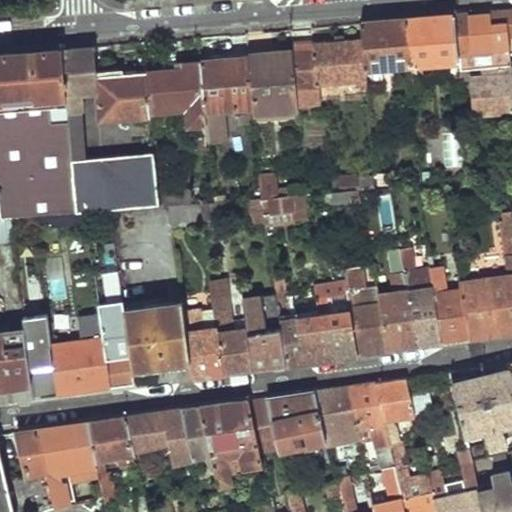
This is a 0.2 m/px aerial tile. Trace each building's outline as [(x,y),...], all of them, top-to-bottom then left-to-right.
[(456,17),(459,67),(459,70),(472,70),(511,66),(507,38),(511,37),(511,12),(494,14),(456,17)] [(409,21),(412,66),(453,62),(454,69),(459,67),(456,17),(433,19),(409,21)] [(361,39),(363,70),(412,66),(409,21),(387,23),(360,25),(361,39)] [(316,105),(314,87),(364,82),(363,70),(361,39),(311,44),(311,51),(292,52),(296,107),(316,105)] [(97,93),(99,121),(150,116),(150,112),(147,75),(119,77),(119,72),(97,74),(95,48),(79,49),(61,50),(65,103),(82,102),(81,94),(97,93)] [(0,55),(0,219),(9,218),(47,215),(71,213),(65,111),(65,103),(61,50),(26,53),(0,55)] [(292,52),(248,56),(248,60),(252,108),(252,115),(296,111),(296,107),(292,52)] [(200,64),(204,112),(252,108),(248,60),(200,64)] [(147,75),(150,112),(177,110),(178,127),(192,127),(194,151),(207,150),(204,112),(200,64),(181,66),(182,72),(147,75)] [(472,70),(475,115),(511,111),(511,73),(511,66),(472,70)] [(65,103),(65,111),(76,110),(82,110),(82,102),(65,103)] [(65,111),(71,213),(88,212),(157,206),(156,195),(153,153),(79,160),(76,110),(65,111)] [(511,160),(495,162),(497,178),(511,176),(511,160)] [(337,176),(338,186),(355,185),(354,176),(337,176)] [(257,179),(258,197),(287,195),(286,188),(271,190),(270,178),(257,179)] [(328,192),(330,204),(360,201),(357,189),(328,192)] [(157,206),(166,205),(189,203),(188,192),(156,195),(157,206)] [(258,197),(263,221),(300,217),(296,194),(287,195),(258,197)] [(302,194),(296,194),(300,217),(307,217),(302,194)] [(246,198),(252,228),(264,225),(263,221),(258,197),(246,198)] [(196,202),(199,219),(229,217),(226,200),(196,202)] [(166,205),(168,221),(199,219),(196,202),(189,203),(166,205)] [(47,215),(48,227),(89,223),(88,212),(71,213),(47,215)] [(0,240),(12,238),(9,218),(0,219),(0,240)] [(511,275),(461,283),(471,340),(511,334),(511,233),(508,234),(509,243),(506,243),(511,272),(511,275)] [(400,249),(416,348),(442,344),(429,267),(414,269),(410,248),(400,249)] [(379,304),(387,352),(416,348),(400,249),(392,251),(396,273),(393,273),(396,291),(377,294),(379,304)] [(429,267),(442,344),(471,340),(461,283),(457,263),(435,267),(433,255),(427,256),(429,267)] [(348,310),(356,356),(387,352),(379,304),(360,307),(358,289),(363,288),(360,265),(341,269),(346,296),(347,303),(348,310)] [(105,291),(119,289),(116,268),(101,270),(105,291)] [(318,315),(327,360),(356,356),(348,310),(334,313),(331,297),(324,299),(321,284),(313,286),(318,315)] [(279,312),(289,365),(327,360),(318,315),(291,319),(286,294),(276,294),(279,312)] [(215,328),(221,374),(255,370),(247,326),(230,328),(226,297),(211,299),(212,309),(215,328)] [(124,326),(130,369),(188,361),(181,311),(180,301),(122,310),(124,326)] [(189,368),(191,378),(221,374),(215,328),(205,330),(202,311),(201,308),(181,311),(188,361),(189,368)] [(212,309),(202,311),(205,330),(215,328),(212,309)] [(247,326),(255,370),(289,365),(279,312),(245,316),(247,326)] [(31,382),(34,399),(133,386),(131,375),(130,369),(124,326),(100,329),(101,340),(50,347),(34,349),(32,338),(25,339),(31,382)] [(0,334),(0,386),(31,382),(25,339),(24,331),(0,334)] [(32,338),(34,349),(50,347),(48,336),(32,338)] [(130,369),(131,375),(189,368),(188,361),(130,369)] [(449,370),(466,445),(488,440),(502,436),(503,443),(511,440),(511,369),(510,362),(449,370)] [(375,380),(385,420),(415,414),(406,376),(375,380)] [(348,384),(358,425),(360,436),(362,445),(374,442),(376,448),(390,445),(386,429),(385,425),(385,420),(375,380),(348,384)] [(313,388),(325,436),(327,444),(336,442),(333,430),(358,425),(348,384),(313,388)] [(267,394),(278,447),(325,436),(313,388),(267,394)] [(249,397),(261,451),(278,447),(267,394),(249,397)] [(201,403),(211,453),(218,483),(232,480),(228,455),(240,452),(244,469),(264,465),(261,451),(249,397),(201,403)] [(181,406),(192,457),(211,453),(201,403),(181,406)] [(126,413),(134,448),(168,440),(172,461),(192,457),(181,406),(126,413)] [(86,419),(98,473),(105,502),(116,500),(111,480),(106,482),(101,458),(135,451),(134,448),(126,413),(86,419)] [(37,425),(53,499),(55,506),(74,502),(68,480),(98,473),(86,419),(37,425)] [(6,478),(13,507),(53,499),(37,425),(17,428),(26,474),(6,478)] [(333,430),(336,442),(360,436),(358,425),(333,430)] [(502,436),(488,440),(492,455),(506,452),(503,443),(502,436)] [(395,466),(405,511),(435,511),(429,481),(428,474),(411,479),(404,447),(391,449),(392,455),(395,466)] [(0,511),(13,511),(13,507),(6,478),(0,451),(0,511)] [(378,458),(380,469),(383,468),(395,466),(392,455),(378,458)] [(374,511),(405,511),(395,466),(383,468),(391,502),(373,506),(374,511)] [(429,481),(435,511),(482,511),(477,492),(472,471),(462,474),(465,491),(446,495),(443,478),(429,481)] [(477,492),(482,511),(511,511),(511,482),(509,471),(491,475),(494,488),(477,492)] [(335,479),(342,511),(356,511),(348,476),(335,479)] [(292,509),(292,511),(342,511),(335,479),(325,481),(331,511),(303,511),(302,504),(300,504),(296,488),(287,490),(292,509)] [(270,494),(273,508),(274,511),(277,511),(292,509),(287,490),(270,494)] [(137,497),(140,508),(147,506),(145,495),(137,497)]
